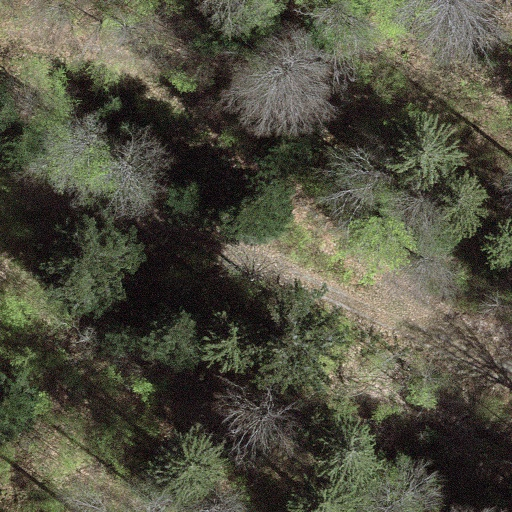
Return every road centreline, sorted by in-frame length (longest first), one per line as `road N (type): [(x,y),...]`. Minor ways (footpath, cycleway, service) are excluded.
road 1 (track): [(0,28),(55,34),(161,77),(299,204),(491,361)]
road 2 (track): [(491,361),(276,263),(123,205),(0,194)]
